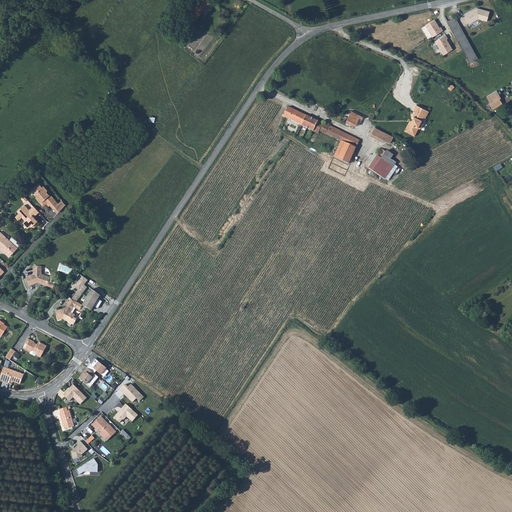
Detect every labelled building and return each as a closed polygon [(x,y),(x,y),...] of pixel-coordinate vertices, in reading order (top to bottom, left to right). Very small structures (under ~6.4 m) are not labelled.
[(188,15),(195,21),(200,14),(199,13),(204,7),(205,7),(206,8),(211,1),(208,0),(195,0),(198,2),(188,15)] [(465,17),(460,19),(464,25),(468,23),(469,24),(478,19),(487,22),(490,12),(477,8),(464,15),(465,17)] [(455,17),(447,21),(469,63),(477,59),(455,17)] [(434,20),(425,25),(432,37),(443,31),(441,27),(439,28),(434,20)] [(445,35),(434,41),(443,55),(452,50),(446,39),(447,39),(445,35)] [(498,91),(488,97),(492,103),(490,104),(494,110),(504,104),(501,99),(503,99),(498,91)] [(284,116),(302,125),(306,116),(288,106),(284,116)] [(424,119),(428,112),(416,106),(412,112),(413,113),(411,117),(413,117),(410,122),(409,124),(407,123),(403,131),(413,137),(417,129),(418,130),(419,129),(422,124),(422,123),(420,122),(423,118),(424,119)] [(352,112),(348,123),(357,127),(361,119),(363,120),(365,117),(352,112)] [(329,126),(307,115),(306,116),(302,125),(318,134),(320,131),(337,139),(341,131),(330,125),(329,126)] [(377,128),(372,137),(384,143),(387,138),(389,139),(391,136),(377,128)] [(360,140),(341,131),(337,139),(341,141),(356,148),(360,140)] [(334,157),(349,163),(356,148),(341,141),(338,147),(334,157)] [(373,171),(386,180),(397,163),(390,159),(393,154),(387,150),(382,158),(373,171)] [(373,171),(382,158),(378,155),(369,169),(373,171)] [(42,187),(39,183),(32,189),(35,193),(34,194),(37,197),(41,202),(40,203),(43,206),(46,203),(49,206),(50,205),(53,208),(58,203),(50,194),(49,195),(46,191),(47,190),(43,186),(42,187)] [(27,199),(20,191),(17,193),(24,201),(27,199)] [(58,203),(53,208),(57,213),(66,204),(62,200),(58,203)] [(39,212),(33,206),(29,210),(24,205),(17,211),(19,213),(15,217),(18,220),(22,217),(25,220),(23,223),(27,227),(30,226),(31,227),(37,221),(34,217),(39,212)] [(0,247),(4,251),(5,250),(10,255),(21,244),(12,237),(9,240),(0,231),(0,247)] [(47,282),(49,277),(42,274),(42,267),(33,266),(33,275),(26,277),(29,286),(38,283),(52,288),(54,284),(47,282)] [(83,276),(75,287),(80,290),(72,300),(77,302),(88,288),(85,285),(89,280),(83,276)] [(92,289),(82,306),(91,311),(94,306),(98,309),(102,302),(98,299),(100,296),(92,289)] [(71,299),(67,306),(65,309),(55,312),(57,321),(62,320),(67,322),(66,325),(69,326),(70,324),(73,326),(77,320),(74,318),(75,316),(73,315),(76,308),(79,310),(81,309),(83,306),(82,306),(77,302),(72,300),(71,299)] [(25,349),(30,351),(33,350),(37,352),(36,354),(41,357),(47,346),(39,341),(37,345),(36,346),(34,344),(35,343),(34,341),(28,338),(25,343),(27,345),(25,349)] [(11,349),(5,357),(10,360),(15,351),(11,349)] [(94,358),(86,367),(91,364),(96,359),(94,358)] [(91,364),(86,367),(94,374),(96,371),(101,375),(107,368),(96,359),(91,364)] [(4,367),(0,376),(0,380),(4,381),(9,383),(10,381),(10,380),(13,381),(18,383),(20,383),(24,374),(4,367)] [(94,374),(86,367),(82,374),(83,375),(80,379),(86,384),(89,380),(95,374),(94,374)] [(114,382),(110,387),(114,390),(118,385),(114,382)] [(64,395),(70,401),(73,397),(81,404),(87,397),(73,384),(65,393),(66,394),(64,395)] [(125,384),(120,390),(123,393),(124,392),(126,394),(125,395),(129,400),(132,402),(137,398),(140,401),(144,397),(131,384),(128,387),(125,384)] [(138,415),(126,404),(114,418),(120,423),(122,420),(124,420),(127,416),(132,422),(138,415)] [(60,409),(59,410),(60,413),(60,414),(64,428),(74,425),(69,410),(67,411),(66,407),(60,409)] [(100,417),(92,425),(107,440),(116,432),(100,417)] [(89,443),(95,437),(92,434),(86,441),(89,443)] [(79,445),(71,451),(73,459),(82,457),(82,455),(88,449),(80,441),(77,444),(79,445)] [(94,458),(77,469),(79,475),(85,471),(91,472),(91,471),(92,471),(93,472),(98,472),(99,464),(94,458)]
